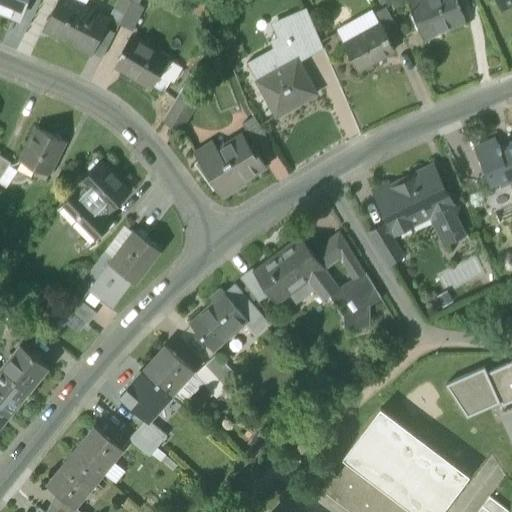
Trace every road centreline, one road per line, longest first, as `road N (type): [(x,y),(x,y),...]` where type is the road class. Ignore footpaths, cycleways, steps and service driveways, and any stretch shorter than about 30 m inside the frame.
road 1 (residential): [(0,492),(224,239)]
road 2 (residential): [(0,69),(90,106),(145,147),(224,239)]
road 3 (unclassified): [(321,171),(432,343),(511,351)]
road 4 (residential): [(321,171),(511,89)]
